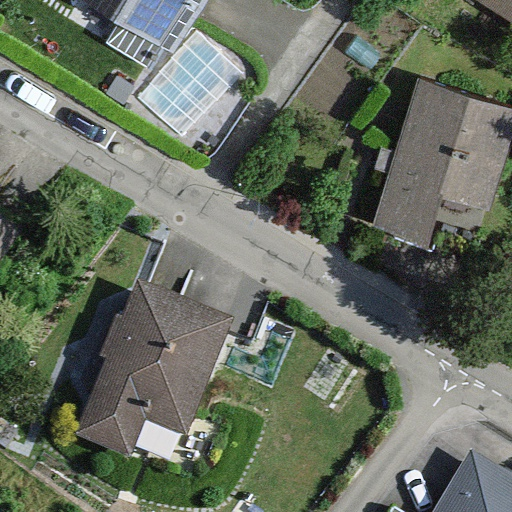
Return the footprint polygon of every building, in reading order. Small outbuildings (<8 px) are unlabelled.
[(199,0),(92,0),(172,47),(199,0)] [(511,0),(494,0),(511,9),(511,0)] [(511,154),(511,102),(409,78),(372,232),(434,246),(443,209),(496,222),(511,154)] [(0,225),(0,258),(17,238),(0,225)] [(83,435),(127,453),(142,415),(182,432),(225,329),(141,295),(100,396),(99,396),(83,435)] [(511,511),(511,486),(473,463),(444,511),(511,511)]
